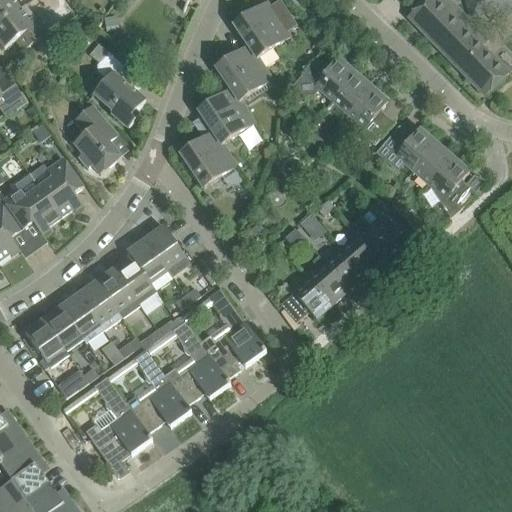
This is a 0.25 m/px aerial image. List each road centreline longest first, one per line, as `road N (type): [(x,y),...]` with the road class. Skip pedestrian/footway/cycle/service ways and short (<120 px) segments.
road 1 (residential): [(100,500),(122,497),(296,361),(155,158)]
road 2 (residential): [(0,312),(90,247),(155,158)]
road 3 (residential): [(347,0),(457,106),(494,130)]
road 4 (residential): [(494,130),(499,172),(492,191),(409,265)]
road 5 (residential): [(155,158),(220,0)]
road 6 (residential): [(100,500),(0,363)]
